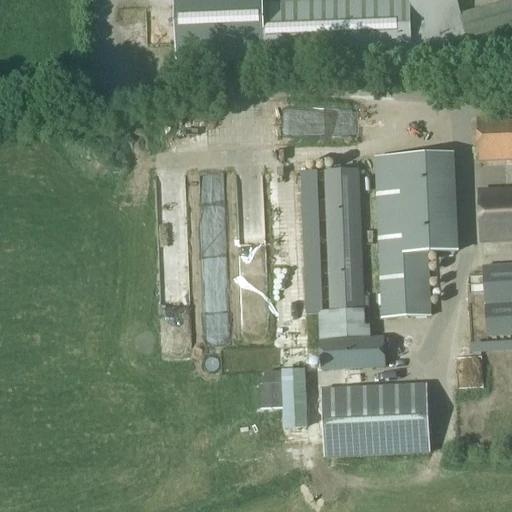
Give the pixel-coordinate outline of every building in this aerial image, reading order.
[(409,0),(263,6),(262,0),(175,0),(178,65),(412,56),(458,43),(458,42),(511,28),(511,0),(468,13),(466,5),(459,7),(460,14),(457,15),(456,0),(409,0)] [(319,129),(355,130),(355,112),(319,112),(319,129)] [(478,163),(511,161),(511,118),(476,120),(477,133),(477,135),(477,147),(478,147),(478,163)] [(381,320),(431,318),(428,255),(458,254),(453,155),(374,159),(381,320)] [(365,328),(364,312),(365,312),(359,171),(323,172),(328,313),(317,313),(319,343),(321,372),(385,369),(383,339),(370,339),(370,328),(365,328)] [(482,244),(511,242),(511,191),(480,193),(482,244)] [(297,236),(285,236),(286,223),(270,223),(269,271),(296,272),(297,236)] [(511,266),(483,268),(487,340),(511,338),(511,266)] [(271,326),(299,325),(298,288),(271,289),(271,326)] [(302,336),(277,337),(278,349),(302,348),(302,336)] [(301,367),(244,369),(244,388),(237,388),(238,425),(274,424),(275,451),(306,449),(301,367)] [(324,461),(429,456),(425,386),(319,392),(324,461)]
